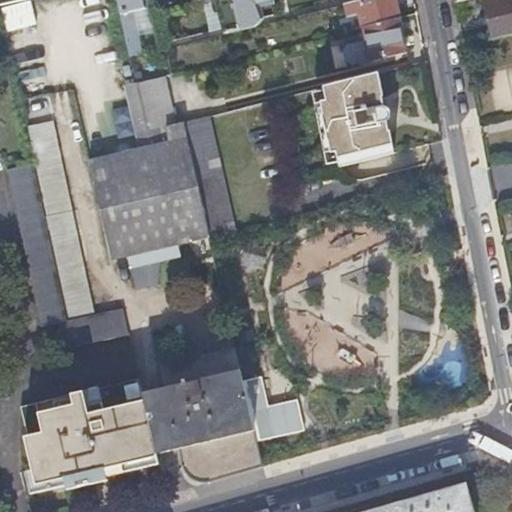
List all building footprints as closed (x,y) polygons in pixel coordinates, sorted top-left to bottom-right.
[(116,0),(130,58),(143,54),(133,12),(145,9),(142,0),(116,0)] [(220,10),(225,34),(255,27),(261,19),(259,6),(271,3),(270,0),(212,0),(215,11),(220,10)] [(348,17),(351,29),(362,27),(399,17),(394,0),(364,0),(344,5),(347,17),(348,17)] [(511,0),(486,0),(483,1),(493,39),(511,33),(511,0)] [(5,9),(11,32),(37,25),(31,2),(5,9)] [(399,17),(362,27),(365,42),(354,45),(358,61),(369,58),(370,61),(406,52),(399,17)] [(511,68),(491,69),(492,100),(511,99),(511,68)] [(379,73),(322,88),(325,101),(320,102),(329,153),(335,152),(338,167),(347,165),(351,164),(393,153),(390,133),(388,133),(386,123),(388,120),(389,115),(386,110),(383,107),(381,98),(383,98),(379,73)] [(162,77),(136,83),(147,132),(173,125),(162,77)] [(147,132),(136,83),(122,86),(138,151),(90,162),(112,259),(127,256),(178,244),(209,237),(183,123),(173,125),(147,132)] [(183,123),(209,237),(234,231),(207,117),(183,123)] [(27,127),(69,319),(94,314),(51,121),(27,127)] [(64,351),(130,337),(123,309),(67,321),(33,166),(7,172),(43,328),(59,325),(64,349),(64,351)] [(359,221),(360,244),(378,244),(378,221),(359,221)] [(178,244),(127,256),(130,268),(180,257),(178,244)] [(180,449),(255,434),(243,382),(235,347),(161,365),(167,389),(143,395),(157,454),(180,449)] [(257,443),(305,432),(298,401),(269,407),(262,378),(243,382),(255,434),(257,443)] [(107,470),(158,458),(157,454),(143,395),(140,380),(22,406),(29,437),(27,437),(38,485),(66,480),(68,487),(109,478),(107,470)] [(257,443),(255,434),(180,449),(185,470),(188,476),(189,477),(191,479),(193,480),(197,482),(201,483),(206,483),(208,483),(263,468),(257,443)] [(472,511),(465,486),(371,511),(472,511)]
